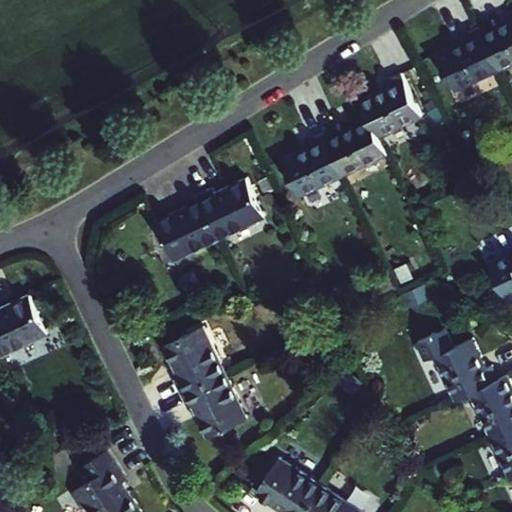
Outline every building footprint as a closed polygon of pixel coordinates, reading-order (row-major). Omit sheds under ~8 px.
[(493,17),(479,24),(499,68),(511,61),(511,15),(496,24),(493,17)] [(499,68),(479,24),(464,31),(467,37),(438,51),(456,88),(499,68)] [(390,83),(361,96),(369,114),(379,134),(422,114),(401,70),(387,77),(390,83)] [(324,129),(344,172),(387,152),(379,134),(369,114),(340,128),(338,123),(324,129)] [(310,136),(312,141),(283,155),(300,193),(344,172),(324,129),(310,136)] [(214,185),(200,192),(221,236),(266,215),(248,175),(216,190),(214,185)] [(186,198),(189,203),(158,218),(176,257),(221,236),(200,192),(186,198)] [(511,249),(489,260),(506,298),(511,294),(511,249)] [(0,343),(4,352),(50,330),(32,291),(0,305),(0,343)] [(183,391),(225,370),(204,325),(166,342),(181,373),(177,375),(183,391)] [(471,391),(499,378),(492,363),(487,366),(473,336),(454,345),(445,325),(417,338),(427,358),(436,353),(456,398),(471,391)] [(246,416),(225,370),(183,391),(190,404),(195,402),(210,433),(246,416)] [(499,378),(471,391),(491,435),(511,425),(511,380),(509,373),(499,378)] [(511,425),(491,435),(511,477),(511,476),(511,425)] [(127,476),(108,447),(79,467),(87,480),(73,489),(84,505),(87,503),(93,511),(136,511),(142,508),(129,489),(123,479),(127,476)] [(257,490),(286,510),(284,511),(302,511),(322,483),(281,456),(257,490)] [(363,511),(364,511),(322,483),(302,511),(363,511)]
